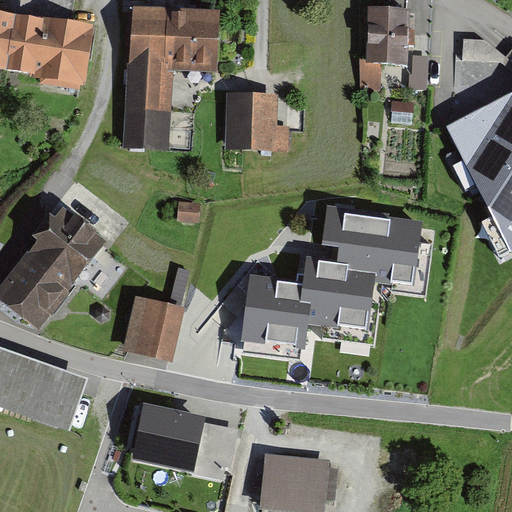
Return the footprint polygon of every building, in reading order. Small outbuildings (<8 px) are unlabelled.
[(219,13),(134,10),(129,149),(172,151),(175,72),(217,73),(219,13)] [(414,14),(370,13),(369,89),(387,89),(387,68),(413,68),(414,14)] [(0,75),(6,76),(15,18),(0,15),(0,75)] [(94,30),(15,18),(6,76),(85,88),(94,30)] [(284,98),(234,96),(232,153),(295,155),(296,131),(282,130),(284,98)] [(511,116),(474,177),(511,252),(511,116)] [(205,209),(184,207),(182,226),(203,228),(205,209)] [(62,215),(23,265),(66,299),(105,249),(62,215)] [(428,300),(438,231),(336,217),(330,263),(308,260),(304,286),(253,279),(242,356),(301,364),(305,338),(374,347),(382,294),(428,300)] [(66,299),(23,265),(0,294),(0,303),(38,334),(66,299)] [(187,313),(141,303),(130,355),(176,364),(187,313)] [(86,387),(0,358),(0,410),(70,433),(86,387)] [(144,412),(133,467),(194,479),(195,476),(205,427),(205,424),(144,412)] [(238,434),(205,427),(195,476),(223,482),(226,466),(231,467),(238,434)] [(328,511),(333,464),(271,458),(266,511),(328,511)]
